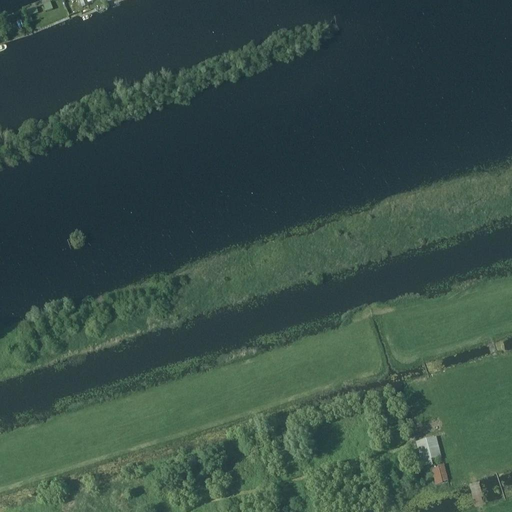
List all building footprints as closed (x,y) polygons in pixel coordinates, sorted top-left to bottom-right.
[(86,0),(79,0),(82,8),(88,6),(86,0)] [(51,3),(43,6),(46,13),(53,10),(51,3)] [(34,10),(25,12),(28,21),(31,20),(29,14),(35,13),(34,10)] [(427,462),(441,458),(436,438),(416,443),(423,467),(428,466),(427,462)] [(431,469),(436,488),(449,485),(444,466),(431,469)]
